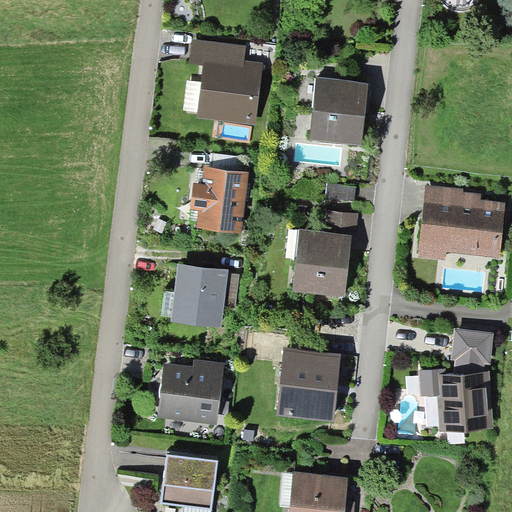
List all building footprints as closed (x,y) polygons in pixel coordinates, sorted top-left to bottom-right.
[(249,119),(255,69),(206,63),(200,113),(249,119)] [(315,139),(359,144),(365,84),(321,79),(315,139)] [(200,223),(235,228),(241,175),(206,171),(204,188),(194,187),(191,205),(202,206),(200,223)] [(323,199),(352,202),(354,187),(325,184),(323,199)] [(495,252),(500,208),(457,203),(458,193),(426,190),(420,245),(495,252)] [(338,274),(345,275),(349,235),(305,231),(302,260),(294,259),(291,290),(336,295),(338,274)] [(216,308),(231,310),(232,298),(217,296),(220,271),(181,266),(175,318),(214,323),(216,308)] [(485,361),(488,336),(455,332),(452,357),(459,358),(457,374),(440,375),(440,370),(420,371),(422,396),(440,394),(443,430),(486,427),(482,372),(479,373),(480,360),(485,361)] [(333,387),(336,356),(290,351),(288,379),(281,378),(277,412),(322,417),(325,387),(333,387)] [(159,414),(212,420),(217,374),(165,367),(164,379),(160,384),(159,390),(159,396),(160,402),(159,414)] [(209,511),(210,510),(216,458),(165,452),(158,503),(182,506),(181,511),(209,511)] [(368,511),(371,481),(344,479),(344,478),(299,474),(296,508),(289,508),(288,511),(368,511)]
